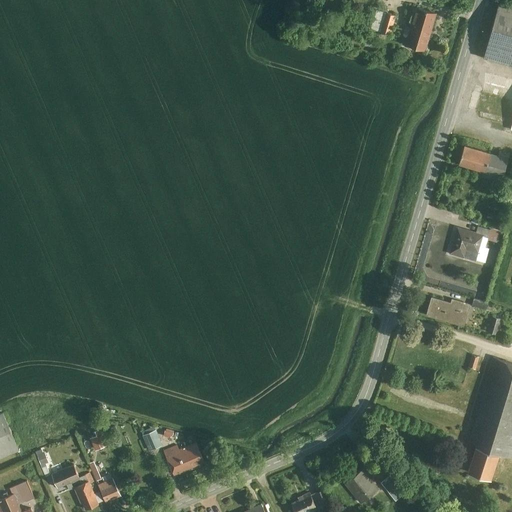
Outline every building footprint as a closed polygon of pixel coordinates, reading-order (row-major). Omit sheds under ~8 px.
[(511,0),(500,0),(486,58),(511,64),(511,0)] [(436,11),(414,5),(404,43),(426,49),(436,11)] [(372,27),(382,30),(387,10),(377,8),(372,27)] [(397,13),(387,10),(382,30),(391,33),(397,13)] [(491,152),(466,144),(460,163),(485,170),(491,152)] [(491,152),(485,170),(505,176),(510,157),(491,152)] [(490,234),(491,228),(479,224),(477,231),(485,233),(490,234)] [(477,231),(458,226),(451,252),(466,256),(468,248),(480,251),(485,233),(477,231)] [(489,237),(500,240),(502,231),(491,228),(490,234),(489,237)] [(452,301),(432,295),(427,314),(466,325),(472,302),(453,297),(452,301)] [(493,331),(499,333),(503,317),(498,315),(493,331)] [(493,331),(497,317),(492,316),(488,329),(493,331)] [(477,368),(481,355),(473,353),(469,365),(477,368)] [(511,360),(494,356),(471,440),(479,442),(501,449),(511,451),(511,360)] [(5,411),(0,413),(0,457),(21,449),(5,411)] [(109,444),(101,427),(96,429),(98,433),(91,436),(96,449),(109,444)] [(156,428),(144,434),(150,449),(163,444),(156,428)] [(178,445),(165,450),(175,474),(206,461),(197,441),(180,448),(178,445)] [(501,449),(479,442),(471,469),(494,475),(501,449)] [(45,449),(37,453),(43,465),(51,462),(45,449)] [(96,460),(90,462),(98,480),(104,478),(96,460)] [(74,463),(53,472),(59,486),(80,477),(74,463)] [(365,467),(347,481),(363,502),(381,488),(365,467)] [(392,473),(383,480),(397,500),(407,492),(392,473)] [(121,493),(114,477),(94,485),(101,502),(121,493)] [(35,495),(28,479),(13,485),(15,492),(20,502),(35,495)] [(91,479),(75,485),(85,509),(101,502),(94,485),(91,479)] [(311,492),(318,508),(331,502),(324,486),(311,492)] [(15,492),(0,498),(5,511),(35,511),(32,506),(23,510),(20,502),(15,492)] [(311,492),(291,501),(296,511),(308,511),(318,508),(311,492)] [(267,511),(263,502),(239,511),(267,511)]
